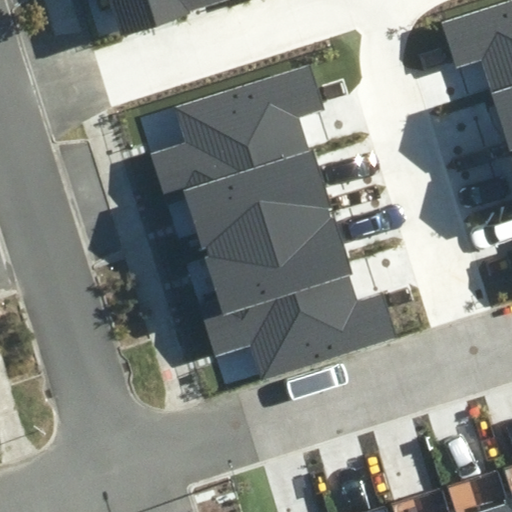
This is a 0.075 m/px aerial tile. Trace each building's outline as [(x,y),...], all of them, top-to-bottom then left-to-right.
[(179,20),(173,0),(107,0),(119,38),(179,20)] [(236,2),(235,0),(173,0),(179,20),(236,2)] [(485,58),(495,92),(511,87),(511,0),(500,0),(444,17),(459,66),(485,58)] [(185,191),(313,149),(302,115),(328,106),(312,58),(175,103),(187,139),(155,150),(170,196),(185,191)] [(511,87),(495,92),(511,145),(511,87)] [(313,149),(185,191),(202,243),(330,202),(313,149)] [(330,202),(202,243),(220,298),(223,310),(352,270),(330,202)] [(223,310),(220,298),(203,304),(219,352),(252,341),(264,378),(400,334),(385,287),(360,295),(352,270),(223,310)] [(511,511),(511,487),(510,480),(453,498),(457,511),(511,511)] [(457,511),(453,498),(408,511),(457,511)]
